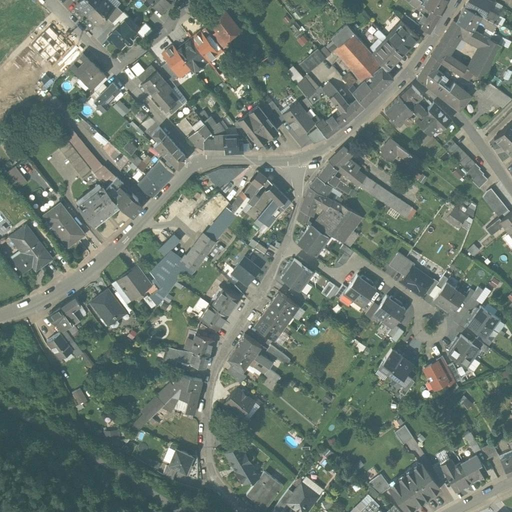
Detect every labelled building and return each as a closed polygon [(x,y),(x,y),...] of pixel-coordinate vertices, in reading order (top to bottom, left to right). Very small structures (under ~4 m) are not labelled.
[(80,0),(76,5),(86,14),(100,0),(80,0)] [(106,0),(100,0),(86,14),(96,24),(104,15),(113,6),(106,0)] [(153,4),(148,0),(140,0),(148,8),(153,4)] [(148,0),(153,4),(160,12),(173,1),(172,0),(148,0)] [(427,0),(424,6),(431,10),(438,14),(439,13),(445,0),(427,0)] [(467,0),(464,6),(482,15),(486,9),(490,1),(487,0),(467,0)] [(424,6),(419,3),(416,7),(421,12),(426,17),(431,10),(424,6)] [(113,6),(104,15),(112,23),(123,12),(115,4),(113,6)] [(467,26),(472,29),(478,19),(484,23),(487,18),(482,15),(464,6),(456,21),(467,26)] [(487,18),(496,22),(497,19),(495,18),(497,15),(486,9),(482,15),(487,18)] [(426,17),(421,12),(416,20),(422,24),(420,28),(429,32),(440,14),(439,13),(438,14),(431,10),(426,17)] [(123,12),(112,23),(111,23),(116,27),(123,19),(124,20),(128,16),(123,11),(123,12)] [(216,31),(223,40),(224,39),(229,35),(232,36),(239,30),(225,11),(210,23),(216,31)] [(400,20),(402,22),(411,30),(415,24),(405,15),(400,20)] [(496,22),(487,18),(484,23),(483,25),(494,31),(495,29),(493,28),(496,23),(496,22)] [(131,37),(136,32),(124,20),(123,19),(116,27),(108,35),(108,38),(112,42),(114,42),(121,48),(126,42),(128,44),(130,44),(133,42),(132,39),(131,37)] [(435,48),(444,53),(444,52),(445,53),(458,34),(462,36),(467,26),(456,21),(453,19),(435,48)] [(145,22),(136,32),(144,39),(153,30),(145,22)] [(402,22),(387,38),(403,53),(417,37),(411,30),(402,22)] [(364,80),(377,93),(393,77),(386,70),(372,53),(361,41),(356,35),(346,25),(331,39),(337,46),(333,50),(361,82),(364,80)] [(55,64),(68,51),(71,48),(63,40),(61,41),(58,38),(59,36),(49,26),(30,45),(52,67),(55,64)] [(425,40),(429,32),(420,28),(417,26),(414,31),(425,40)] [(473,73),(483,79),(500,44),(472,29),(467,26),(462,36),(479,45),(477,49),(481,51),(471,71),(473,73)] [(200,31),(191,39),(208,61),(217,54),(206,39),(200,31)] [(224,39),(223,40),(216,31),(211,35),(222,49),(228,44),(224,39)] [(206,39),(217,54),(222,50),(222,49),(211,35),(206,39)] [(372,53),(386,70),(403,53),(387,38),(372,53)] [(191,39),(176,50),(190,68),(193,72),(208,61),(191,39)] [(330,49),(335,44),(330,40),(326,45),(330,49)] [(180,76),(190,68),(176,50),(173,46),(163,53),(169,61),(180,76)] [(431,55),(439,61),(444,53),(435,48),(431,55)] [(317,49),(299,65),(307,74),(325,58),(317,49)] [(73,63),(76,60),(68,51),(55,64),(63,72),(73,63)] [(438,62),(460,76),(468,81),(473,73),(471,71),(466,68),(445,53),(444,52),(444,53),(439,61),(438,62)] [(76,71),(88,59),(82,53),(76,60),(73,63),(77,68),(74,70),(76,71)] [(426,62),(435,69),(438,62),(439,61),(431,55),(426,62)] [(104,74),(88,59),(76,71),(91,87),(92,86),(103,75),(104,74)] [(180,76),(169,61),(160,68),(169,79),(171,82),(180,76)] [(435,69),(426,62),(416,78),(427,86),(452,106),(459,98),(450,90),(431,75),(435,69)] [(151,65),(138,76),(143,82),(156,71),(151,65)] [(307,99),(316,92),(294,68),(287,73),(299,88),(307,99)] [(156,71),(143,82),(152,93),(165,82),(156,71)] [(357,98),(364,106),(377,93),(364,80),(361,82),(357,86),(353,83),(355,81),(348,72),(342,78),(346,83),(345,84),(345,85),(357,98)] [(95,90),(107,79),(103,75),(92,86),(95,90)] [(345,84),(346,83),(342,78),(340,76),(338,78),(339,79),(337,81),(334,79),(332,81),(339,89),(345,85),(345,84)] [(169,79),(165,82),(172,89),(175,86),(171,82),(169,79)] [(476,90),(502,108),(511,98),(484,80),(476,90)] [(165,82),(152,93),(165,109),(174,102),(178,99),(173,93),(172,94),(169,91),(172,89),(165,82)] [(109,104),(107,102),(119,90),(113,83),(94,102),(103,111),(109,104)] [(326,94),(329,97),(336,91),(329,83),(322,90),(318,90),(316,92),(307,99),(311,104),(322,97),(326,94)] [(458,111),(464,104),(472,97),(454,83),(450,90),(459,98),(452,106),(458,111)] [(399,96),(418,117),(421,119),(427,113),(425,111),(420,106),(417,103),(419,101),(418,100),(422,96),(411,85),(399,96)] [(341,112),(340,113),(347,121),(364,106),(357,98),(349,105),(336,91),(329,97),(331,99),(341,112)] [(331,99),(329,97),(326,94),(322,97),(327,102),(331,99)] [(399,96),(384,110),(398,125),(402,121),(405,125),(410,120),(406,117),(409,115),(414,120),(418,117),(399,96)] [(183,105),(178,99),(174,102),(165,109),(171,115),(183,105)] [(113,108),(123,118),(129,111),(119,101),(113,108)] [(260,107),(266,115),(271,111),(262,101),(257,105),(259,107),(259,108),(260,107)] [(272,101),(266,105),(280,123),(285,119),(285,118),(282,115),(282,114),(272,101)] [(290,108),(289,113),(290,114),(285,118),(285,119),(298,135),(314,123),(298,102),(290,108)] [(425,111),(427,113),(421,119),(418,117),(414,120),(429,135),(437,127),(441,130),(451,120),(433,102),(425,111)] [(249,115),(267,138),(277,130),(266,115),(260,107),(259,108),(259,107),(249,115)] [(198,146),(204,146),(203,143),(214,143),(214,136),(212,136),(194,112),(185,118),(195,131),(189,136),(198,146)] [(315,124),(326,138),(341,127),(347,121),(340,113),(334,118),(333,116),(324,123),(321,120),(320,121),(315,124)] [(249,115),(240,122),(240,123),(246,130),(257,145),(267,138),(249,115)] [(311,119),(315,124),(320,121),(316,115),(311,119)] [(214,136),(223,135),(224,153),(243,152),(243,150),(243,140),(238,141),(238,134),(227,135),(218,123),(216,124),(210,116),(203,121),(212,136),(214,136)] [(246,130),(240,123),(240,122),(238,120),(233,124),(241,134),(246,130)] [(511,123),(511,121),(511,120),(511,121),(494,139),(511,157),(511,123)] [(185,162),(185,158),(159,128),(153,135),(159,141),(153,147),(177,169),(185,162)] [(223,135),(214,136),(214,143),(203,143),(204,146),(204,153),(224,153),(223,135)] [(411,156),(389,139),(381,150),(392,159),(397,153),(402,157),(407,161),(408,160),(411,156)] [(451,139),(442,147),(467,172),(465,175),(479,189),(487,180),(480,172),(479,170),(480,169),(451,139)] [(121,148),(130,154),(136,146),(127,140),(121,148)] [(246,140),(243,140),(243,150),(251,150),(251,146),(246,140)] [(400,145),(410,154),(414,150),(403,141),(400,145)] [(59,149),(82,177),(91,170),(69,142),(59,149)] [(336,168),(338,170),(349,178),(354,171),(343,162),(351,154),(343,147),(328,161),(336,169),(336,168)] [(411,155),(408,160),(415,165),(418,160),(411,155)] [(146,176),(160,188),(173,174),(159,161),(157,163),(153,160),(147,166),(142,172),(146,176)] [(328,161),(318,175),(335,186),(338,181),(339,179),(334,176),(338,170),(336,168),(336,169),(328,161)] [(142,172),(147,166),(142,162),(137,166),(142,172)] [(14,165),(4,173),(16,188),(26,180),(14,165)] [(103,185),(106,189),(117,178),(103,166),(94,175),(103,185)] [(354,171),(349,178),(355,183),(366,192),(368,193),(370,191),(368,189),(371,185),(354,171)] [(259,173),(258,172),(251,182),(250,183),(251,184),(243,193),(250,199),(266,179),(259,173)] [(152,197),(160,188),(146,176),(138,185),(152,197)] [(309,186),(321,193),(325,195),(331,186),(317,176),(309,186)] [(120,207),(125,202),(117,189),(123,184),(117,178),(106,189),(120,207)] [(338,181),(335,186),(348,194),(351,190),(338,181)] [(271,217),(278,208),(282,212),(290,202),(272,184),(266,192),(274,199),(265,210),(271,215),(271,216),(270,216),(271,217)] [(94,228),(120,207),(106,189),(103,185),(76,206),(94,228)] [(309,186),(301,209),(311,214),(316,216),(320,206),(326,209),(332,201),(320,194),(321,193),(309,186)] [(486,192),(483,197),(499,218),(508,211),(491,188),(486,192)] [(233,205),(231,212),(236,217),(248,202),(250,200),(250,199),(243,193),(233,205)] [(331,193),(329,198),(338,203),(339,201),(341,202),(342,200),(331,193)] [(125,202),(120,207),(132,218),(141,208),(130,197),(125,202)] [(332,201),(326,209),(336,215),(324,230),(342,242),(343,241),(349,245),(357,234),(352,229),(361,217),(342,205),(342,206),(332,201)] [(459,229),(467,213),(452,205),(444,221),(459,229)] [(70,246),(83,236),(66,214),(64,215),(57,206),(43,217),(60,239),(63,237),(70,246)] [(215,242),(236,217),(231,212),(226,207),(205,233),(215,242)] [(311,214),(301,209),(297,221),(308,225),(311,214)] [(263,225),(270,216),(271,216),(264,210),(254,224),(260,228),(263,225)] [(511,210),(510,213),(508,211),(499,218),(494,222),(499,227),(503,224),(509,232),(511,229),(511,210)] [(271,217),(270,216),(263,225),(268,228),(274,219),(271,217)] [(491,234),(499,227),(494,222),(486,228),(491,234)] [(303,234),(323,248),(330,238),(310,224),(303,234)] [(20,277),(32,267),(35,272),(51,260),(25,226),(9,238),(23,256),(11,265),(20,277)] [(299,240),(297,243),(316,257),(323,248),(303,234),(302,232),(298,238),(299,240)] [(192,276),(215,242),(205,233),(183,263),(188,267),(185,271),(192,276)] [(157,251),(164,258),(169,253),(181,242),(174,235),(157,251)] [(353,251),(343,244),(339,249),(349,256),(353,251)] [(258,245),(255,250),(264,255),(267,250),(258,245)] [(342,266),(349,256),(344,252),(337,262),(342,266)] [(388,265),(397,271),(406,258),(398,252),(388,265)] [(185,271),(188,267),(183,263),(169,253),(164,258),(150,272),(161,288),(167,295),(185,271)] [(242,277),(239,280),(246,286),(259,270),(244,258),(234,271),(242,277)] [(405,277),(412,266),(412,267),(414,264),(406,258),(397,271),(405,277)] [(314,274),(294,260),(291,264),(287,269),(307,283),(314,274)] [(116,281),(130,301),(151,285),(137,265),(116,281)] [(221,274),(234,287),(239,280),(242,277),(234,271),(228,266),(221,274)] [(414,287),(414,288),(413,289),(421,295),(432,281),(412,267),(412,266),(405,277),(401,281),(409,286),(410,285),(411,285),(414,287)] [(307,283),(287,269),(283,275),(281,279),(292,287),(300,293),(307,283)] [(357,275),(343,294),(352,301),(367,280),(362,276),(360,277),(357,275)] [(441,289),(446,282),(448,279),(443,276),(436,285),(441,289)] [(367,280),(352,301),(362,308),(376,288),(372,286),(373,284),(367,280)] [(435,304),(441,308),(455,289),(455,288),(446,282),(441,289),(433,300),(436,302),(435,304)] [(339,299),(347,288),(343,284),(334,296),(339,299)] [(334,296),(339,289),(334,285),(326,297),(331,300),(334,296)] [(300,293),(292,287),(289,292),(303,302),(307,297),(300,293)] [(455,289),(441,308),(447,312),(448,311),(452,313),(461,300),(466,293),(456,287),(455,288),(455,289)] [(142,300),(153,314),(167,295),(161,288),(147,299),(146,298),(142,300)] [(211,305),(227,316),(238,299),(222,289),(211,305)] [(469,289),(466,293),(461,300),(466,303),(474,292),(469,289)] [(91,304),(107,327),(116,321),(114,318),(123,311),(107,290),(101,294),(102,296),(91,304)] [(278,292),(271,302),(291,316),(298,306),(278,292)] [(386,295),(379,306),(373,313),(382,320),(383,320),(397,301),(391,296),(390,298),(386,295)] [(69,323),(72,327),(77,324),(73,320),(76,317),(72,312),(81,306),(75,299),(60,310),(69,323)] [(402,305),(397,301),(383,320),(382,320),(381,322),(391,329),(405,309),(401,306),(402,305)] [(271,302),(266,309),(286,324),(291,316),(271,302)] [(370,318),(379,306),(374,302),(365,315),(370,318)] [(199,319),(217,330),(227,316),(211,305),(209,304),(199,319)] [(500,320),(480,306),(478,309),(474,315),(493,329),(500,320)] [(266,309),(261,317),(281,331),(286,324),(266,309)] [(60,336),(64,341),(69,338),(73,335),(69,330),(72,327),(69,323),(60,310),(50,318),(61,335),(60,336)] [(493,329),(474,315),(470,321),(467,325),(480,334),(487,339),(493,329)] [(261,317),(254,327),(274,341),(281,331),(261,317)] [(399,328),(394,325),(387,334),(392,338),(399,328)] [(403,331),(399,328),(392,338),(391,339),(395,343),(403,331)] [(487,339),(480,334),(477,339),(488,347),(491,342),(487,339)] [(193,353),(209,358),(213,341),(194,335),(190,353),(193,353)] [(456,337),(452,343),(474,358),(480,349),(471,343),(461,335),(458,338),(456,337)] [(60,336),(47,345),(60,363),(73,354),(64,341),(60,336)] [(237,347),(257,361),(269,369),(273,363),(261,355),(260,356),(256,353),(260,347),(244,336),(237,347)] [(475,338),(471,343),(480,349),(486,353),(490,348),(488,347),(477,339),(475,338)] [(474,358),(452,343),(448,349),(450,350),(447,354),(467,368),(474,358)] [(271,346),(266,352),(286,366),(290,360),(282,354),(271,346)] [(232,368),(242,374),(248,366),(251,365),(253,367),(257,361),(237,347),(228,360),(234,364),(232,368)] [(173,367),(175,361),(177,351),(168,349),(164,365),(173,367)] [(402,356),(391,349),(378,367),(388,374),(402,356)] [(175,361),(186,364),(190,365),(190,366),(196,367),(206,370),(209,358),(193,353),(190,353),(177,351),(175,361)] [(403,354),(402,356),(388,374),(404,385),(409,378),(411,376),(410,375),(411,373),(407,371),(412,364),(413,362),(410,360),(410,359),(403,354)] [(437,362),(437,361),(444,375),(450,372),(442,356),(436,360),(437,362)] [(269,369),(257,361),(253,367),(269,378),(271,377),(277,381),(280,377),(269,369)] [(437,362),(424,368),(434,388),(448,381),(444,375),(437,361),(437,362)] [(452,363),(447,366),(456,382),(461,379),(452,363)] [(190,365),(186,364),(184,371),(194,373),(196,367),(190,366),(190,365)] [(232,368),(227,374),(241,386),(247,377),(242,374),(232,368)] [(177,376),(195,380),(196,375),(175,369),(173,375),(177,376)] [(181,390),(200,394),(203,382),(195,380),(177,376),(174,388),(181,390)] [(414,382),(409,378),(404,385),(399,392),(404,396),(414,382)] [(200,394),(181,390),(172,399),(188,403),(187,407),(186,407),(184,414),(195,417),(200,394)] [(237,391),(226,405),(242,419),(254,404),(237,391)] [(71,397),(78,410),(88,405),(81,392),(71,397)] [(404,424),(395,431),(404,443),(413,437),(404,424)] [(464,434),(474,452),(479,448),(470,431),(464,434)] [(120,435),(104,436),(105,452),(121,451),(120,435)] [(492,442),(481,447),(487,458),(497,453),(492,442)] [(252,482),(259,478),(241,446),(227,454),(237,471),(235,473),(242,486),(250,481),(251,483),(252,482)] [(176,453),(169,469),(186,475),(192,459),(176,453)] [(511,453),(500,459),(507,475),(511,472),(511,453)] [(470,459),(461,464),(471,482),(478,478),(479,478),(479,477),(479,476),(478,475),(486,471),(477,456),(470,460),(470,459)] [(450,459),(440,464),(446,476),(455,491),(471,482),(461,464),(460,462),(454,465),(450,459)] [(405,475),(425,500),(440,489),(433,481),(434,479),(428,472),(427,472),(421,463),(405,475)] [(446,476),(440,464),(433,468),(440,479),(446,476)] [(259,478),(246,496),(265,510),(283,486),(264,472),(259,478)] [(390,486),(391,486),(381,473),(368,483),(381,493),(390,487),(390,486)] [(402,503),(408,511),(425,500),(405,475),(391,486),(390,486),(390,487),(396,495),(395,497),(400,503),(402,503)] [(302,482),(294,492),(286,503),(298,511),(306,511),(319,495),(302,482)] [(286,503),(294,492),(289,488),(274,508),(278,511),(279,511),(286,503)] [(382,511),(371,500),(358,511),(382,511)]
